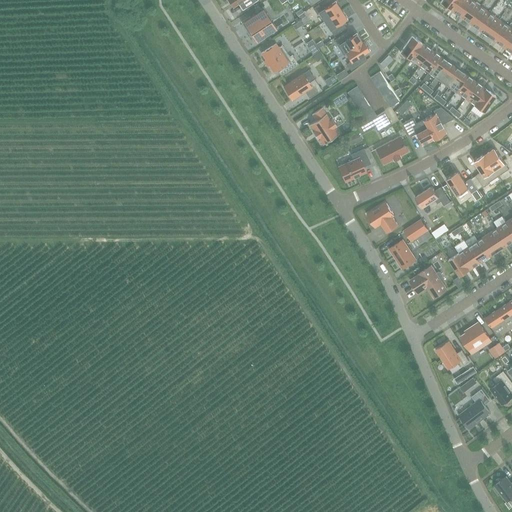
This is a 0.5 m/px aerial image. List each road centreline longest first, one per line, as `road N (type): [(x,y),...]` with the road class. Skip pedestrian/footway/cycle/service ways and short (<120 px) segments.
road 1 (residential): [(204,0),(338,204)]
road 2 (residential): [(338,204),(410,171),(511,107)]
road 3 (residential): [(338,204),(381,268),(411,335)]
road 4 (residential): [(411,335),(466,466)]
